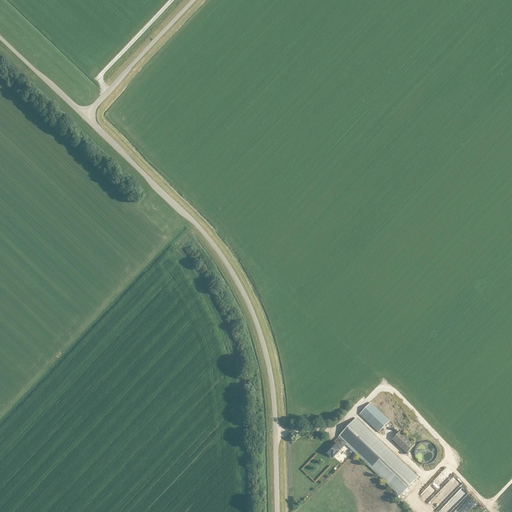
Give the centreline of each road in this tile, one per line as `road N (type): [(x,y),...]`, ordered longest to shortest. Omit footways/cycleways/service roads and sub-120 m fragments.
road 1 (tertiary): [(277,511),(267,359),(237,280),(192,220),(86,114)]
road 2 (tertiary): [(86,114),(195,0)]
